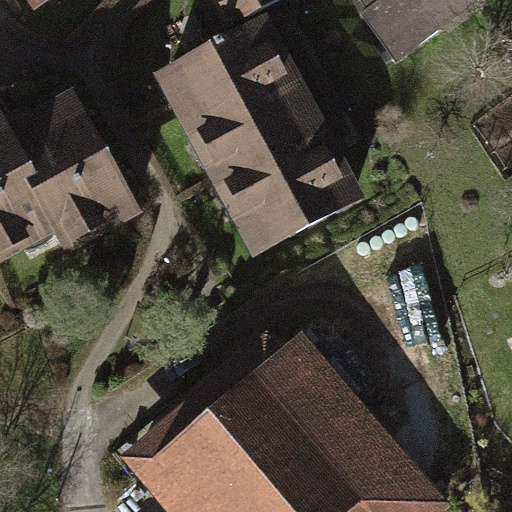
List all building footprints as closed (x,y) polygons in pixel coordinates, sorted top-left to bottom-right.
[(216,0),(231,27),(279,0),(216,0)] [(363,0),(369,8),(363,12),(398,59),(437,30),(431,22),(460,0),(363,0)] [(257,28),(169,75),(202,136),(209,132),(224,160),(217,164),(228,186),(235,182),(251,211),(244,215),(263,250),(351,203),(306,119),(257,28)] [(2,125),(0,121),(0,253),(19,242),(16,236),(44,221),(48,228),(54,225),(66,246),(75,242),(71,235),(98,220),(102,227),(133,209),(109,165),(112,151),(99,148),(75,105),(33,128),(25,113),(2,125)] [(434,511),(440,507),(302,345),(236,401),(220,382),(201,397),(217,417),(183,446),(166,426),(148,442),(206,511),(434,511)]
